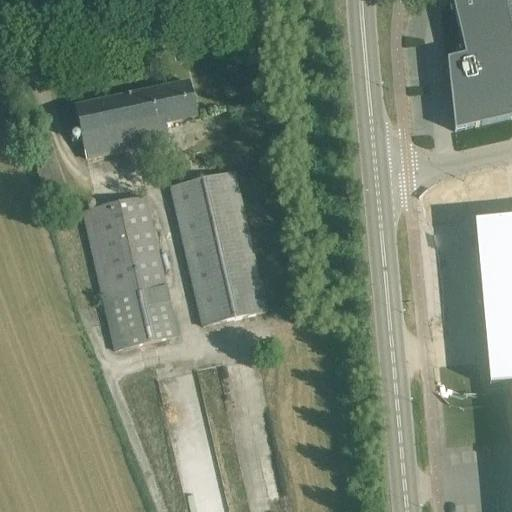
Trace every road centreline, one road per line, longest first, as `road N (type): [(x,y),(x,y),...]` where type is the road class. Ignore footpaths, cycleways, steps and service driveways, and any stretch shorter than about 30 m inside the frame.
road 1 (secondary): [(361,0),(405,511)]
road 2 (unclassified): [(0,59),(264,0)]
